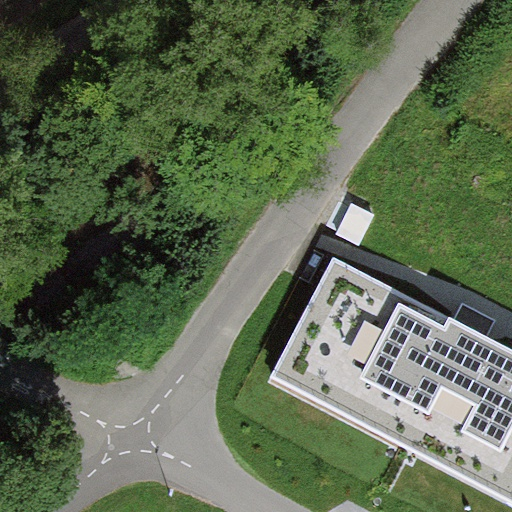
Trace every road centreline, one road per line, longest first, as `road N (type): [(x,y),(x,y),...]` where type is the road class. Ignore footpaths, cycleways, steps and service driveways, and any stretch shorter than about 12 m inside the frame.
road 1 (residential): [(454,0),(135,438)]
road 2 (residential): [(135,438),(277,511)]
road 3 (residential): [(0,369),(135,438)]
road 4 (residential): [(0,85),(107,0)]
road 5 (residential): [(135,438),(33,511)]
